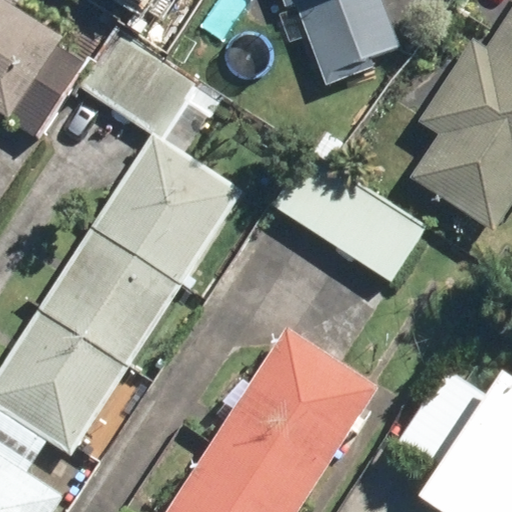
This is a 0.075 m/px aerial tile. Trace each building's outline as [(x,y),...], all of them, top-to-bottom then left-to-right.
[(68,43),(1,0),(0,0),(0,115),(15,125),(68,43)] [(280,0),(286,13),(304,6),(334,85),(405,59),(382,0),(280,0)] [(511,24),(497,49),(477,37),(424,122),(444,135),(415,180),(498,232),(511,210),(511,24)] [(248,192),(158,134),(0,375),(0,409),(75,458),(248,192)] [(430,234),(309,153),(272,210),(392,290),(430,234)] [(303,511),(385,385),(287,323),(165,511),(303,511)] [(511,511),(511,375),(506,372),(424,502),(440,511),(511,511)] [(0,511),(57,511),(66,499),(0,456),(0,511)]
